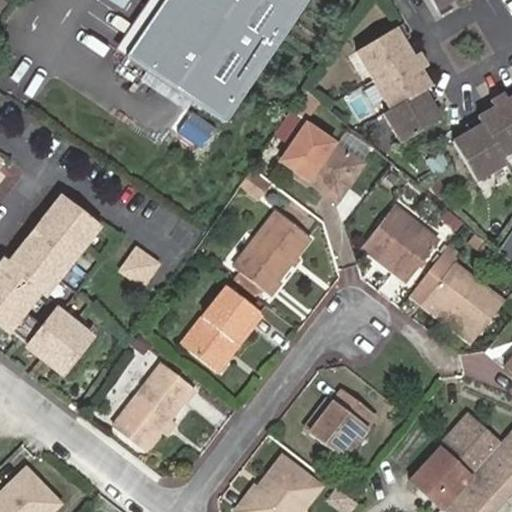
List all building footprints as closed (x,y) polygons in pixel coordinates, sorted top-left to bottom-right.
[(157,0),(121,53),(186,97),(221,120),(303,0),(157,0)] [(429,0),(439,16),(453,8),(449,1),(451,0),(429,0)] [(380,111),(398,141),(438,117),(429,101),(435,97),(418,69),(425,65),(417,50),(410,54),(401,40),(408,36),(400,22),(353,50),(387,107),(380,111)] [(121,53),(114,63),(180,107),(186,97),(121,53)] [(452,140),(475,180),(505,162),(502,156),(511,149),(511,95),(507,98),(503,92),(489,100),(493,107),(464,124),(468,131),(452,140)] [(358,163),(303,125),(279,159),(335,198),(358,163)] [(443,150),(422,162),(430,178),(452,167),(443,150)] [(263,181),(246,169),(237,183),(254,195),(263,181)] [(34,303),(86,234),(48,206),(0,270),(0,339),(16,318),(30,299),(34,303)] [(435,240),(390,206),(359,247),(404,281),(435,240)] [(262,298),(305,241),(269,215),(227,271),(262,298)] [(511,263),(511,229),(497,252),(511,264),(511,263)] [(146,290),(164,264),(138,245),(120,271),(146,290)] [(456,255),(444,246),(437,255),(449,264),(452,260),(456,255)] [(437,255),(418,281),(429,289),(425,296),(475,333),(476,334),(503,299),(452,260),(449,264),(437,255)] [(242,323),(251,311),(221,288),(199,318),(205,321),(184,349),(209,367),(224,347),(231,351),(248,327),(242,323)] [(475,333),(425,296),(418,306),(468,342),(475,333)] [(257,316),(251,311),(242,323),(248,327),(257,316)] [(36,333),(19,356),(54,382),(82,344),(47,318),(36,333)] [(205,321),(199,318),(179,345),(184,349),(205,321)] [(135,360),(142,351),(130,343),(124,351),(135,360)] [(215,372),(231,351),(224,347),(209,367),(215,372)] [(154,437),(161,428),(187,393),(157,370),(107,434),(138,457),(154,437)] [(327,409),(307,436),(331,455),(345,436),(352,442),(368,420),(336,396),(327,409)] [(301,431),(307,436),(327,409),(321,404),(301,431)] [(445,511),(494,511),(511,492),(511,432),(501,445),(469,416),(410,481),(445,511)] [(167,433),(161,428),(154,437),(160,441),(167,433)] [(345,436),(331,455),(339,460),(352,442),(345,436)] [(260,496),(255,493),(239,511),(300,511),(317,489),(279,461),(266,478),(271,482),(260,496)] [(0,511),(53,511),(60,506),(26,470),(0,494),(0,511)] [(266,478),(255,493),(260,496),(271,482),(266,478)] [(327,511),(348,511),(356,502),(345,494),(341,491),(326,511),(327,511)]
